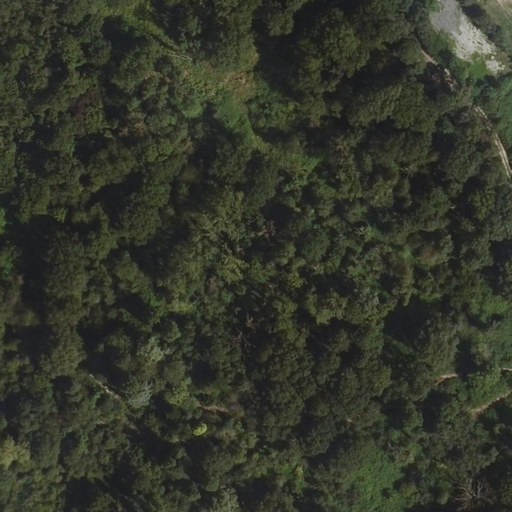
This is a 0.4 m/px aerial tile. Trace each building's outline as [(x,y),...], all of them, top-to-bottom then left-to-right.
[(183,289),(171,280),(168,285),(180,293),(183,289)] [(164,290),(155,303),(173,316),(179,308),(175,305),(178,301),(164,290)] [(235,307),(245,296),(240,291),(220,313),(226,318),(236,308),(235,307)] [(173,316),(155,303),(151,309),(169,322),(173,316)] [(467,421),(454,409),(448,415),(461,427),(467,421)] [(402,463),(393,457),(385,467),(394,474),(402,463)] [(394,474),(385,467),(383,470),(392,477),(394,474)]
